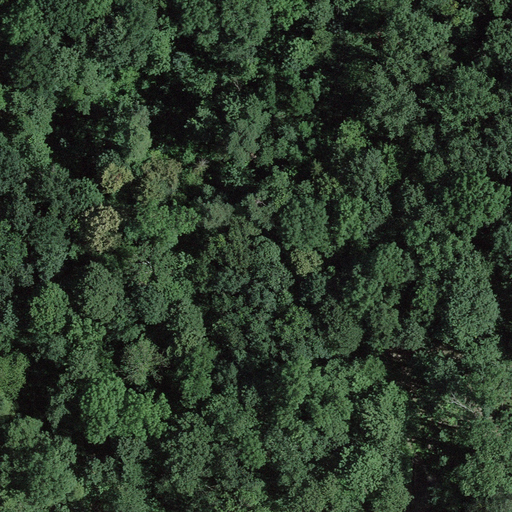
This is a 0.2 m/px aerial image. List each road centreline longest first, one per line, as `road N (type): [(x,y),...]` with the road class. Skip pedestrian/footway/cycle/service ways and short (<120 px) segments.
road 1 (track): [(0,470),(98,463),(366,370),(511,351)]
road 2 (track): [(0,296),(511,180)]
